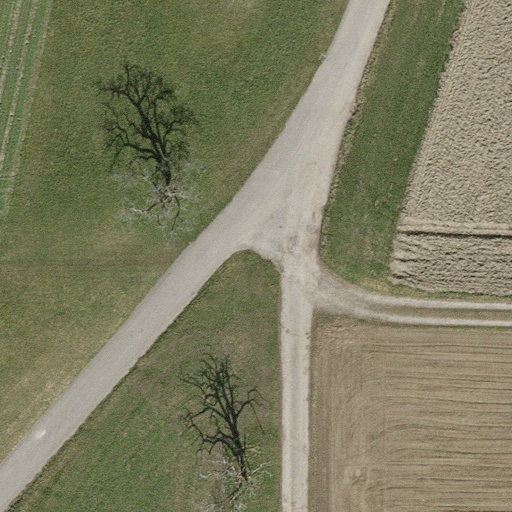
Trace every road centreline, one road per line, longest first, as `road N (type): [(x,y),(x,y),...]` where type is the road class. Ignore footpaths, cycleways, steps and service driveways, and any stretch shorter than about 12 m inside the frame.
road 1 (unclassified): [(369,0),(337,90),(292,166),(0,501)]
road 2 (track): [(297,511),(292,166)]
road 3 (track): [(295,310),(511,313)]
